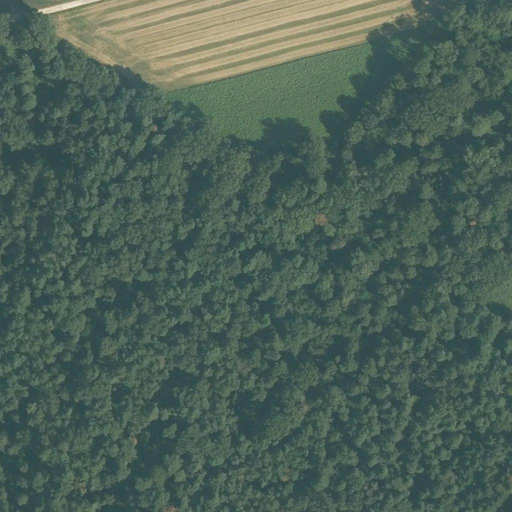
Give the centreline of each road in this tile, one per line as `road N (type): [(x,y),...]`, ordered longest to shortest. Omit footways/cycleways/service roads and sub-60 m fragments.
road 1 (track): [(0,18),(511,325)]
road 2 (track): [(368,234),(264,426),(184,511)]
road 3 (track): [(264,426),(395,511)]
